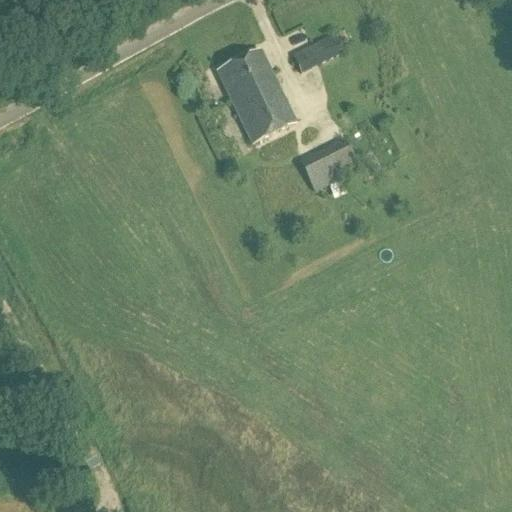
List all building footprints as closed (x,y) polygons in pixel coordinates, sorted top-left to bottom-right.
[(300,78),(343,57),(334,37),(291,58),(300,78)] [(252,147),(295,126),(260,54),(217,74),(252,147)] [(272,216),(358,173),(343,142),(256,185),(272,216)] [(278,162),(290,154),(284,144),(272,152),(278,162)] [(307,226),(330,208),(321,196),(298,214),(307,226)]
